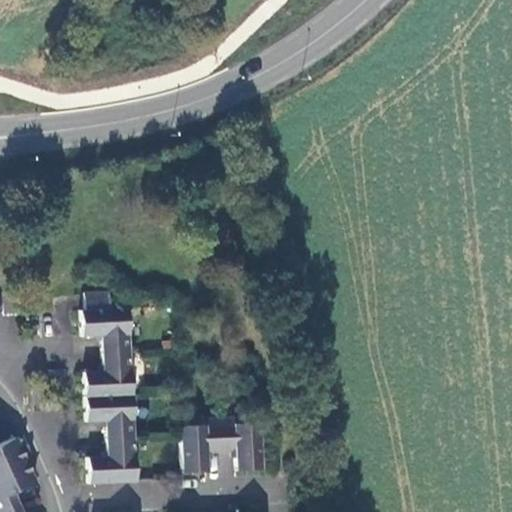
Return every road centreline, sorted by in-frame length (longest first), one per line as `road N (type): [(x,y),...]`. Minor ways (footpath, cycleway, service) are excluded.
road 1 (secondary): [(114,124),(237,83),(304,47),(362,0)]
road 2 (residential): [(0,382),(61,511)]
